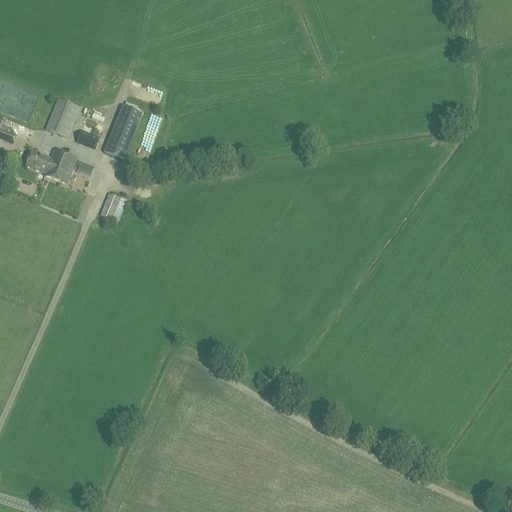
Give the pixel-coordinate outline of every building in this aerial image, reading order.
[(68,140),(80,109),(58,100),(46,131),(68,140)] [(143,115),(123,107),(106,146),(104,153),(115,157),(124,161),(143,115)] [(17,137),(0,129),(0,140),(14,146),(17,137)] [(82,132),(77,144),(95,151),(100,139),(82,132)] [(55,152),(52,161),(46,175),(45,177),(67,186),(77,160),(55,152)] [(26,167),(46,175),(52,161),(32,153),(26,167)] [(94,168),(81,163),(77,172),(91,177),(94,168)] [(9,180),(0,177),(0,186),(6,189),(9,180)] [(121,200),(109,195),(100,216),(112,221),(121,200)] [(139,218),(149,227),(156,218),(147,210),(139,218)]
